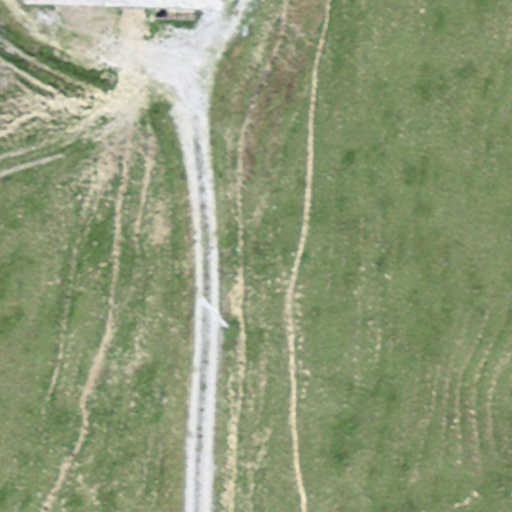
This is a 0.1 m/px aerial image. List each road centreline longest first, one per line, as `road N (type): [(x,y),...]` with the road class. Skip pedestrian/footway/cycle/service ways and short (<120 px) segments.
road 1 (track): [(238,0),(197,122),(214,310),(207,511)]
road 2 (track): [(0,133),(197,122)]
